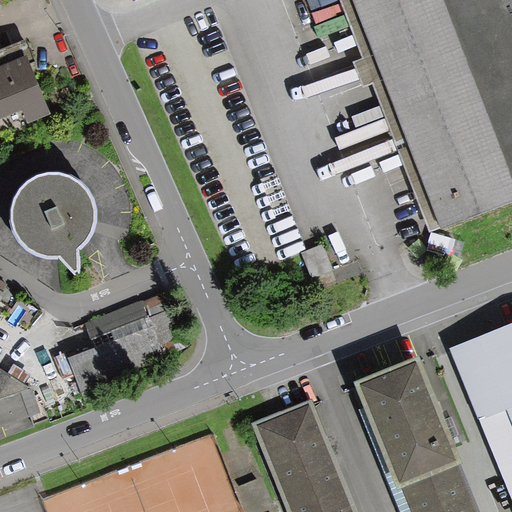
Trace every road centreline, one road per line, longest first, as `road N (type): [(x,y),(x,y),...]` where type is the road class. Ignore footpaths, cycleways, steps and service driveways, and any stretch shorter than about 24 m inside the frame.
road 1 (residential): [(511,264),(240,369)]
road 2 (residential): [(193,262),(76,0)]
road 3 (residential): [(240,369),(0,462)]
road 4 (residential): [(0,267),(65,307),(193,262)]
